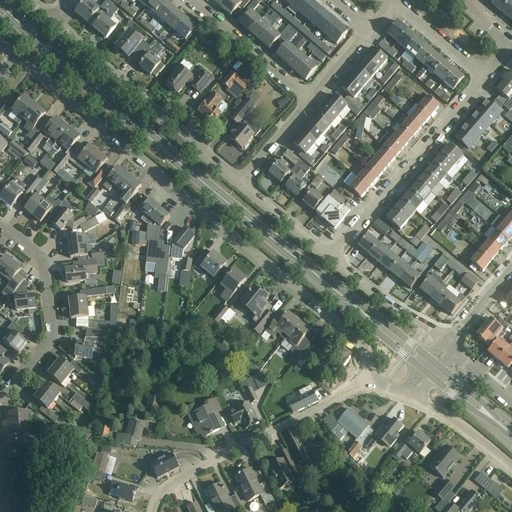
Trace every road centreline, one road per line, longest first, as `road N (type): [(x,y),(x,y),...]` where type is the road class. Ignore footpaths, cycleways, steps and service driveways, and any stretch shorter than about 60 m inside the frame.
road 1 (secondary): [(0,3),(221,199),(432,369)]
road 2 (residential): [(370,384),(368,349),(359,338),(20,63)]
road 3 (residential): [(370,384),(175,481),(154,511)]
road 4 (residential): [(239,182),(162,125),(49,19)]
road 5 (residential): [(330,260),(482,83)]
road 6 (residential): [(0,400),(53,339),(43,264),(0,226)]
road 7 (residential): [(309,100),(191,0)]
road 8 (residential): [(449,345),(330,260)]
road 9 (residential): [(511,468),(410,397)]
road 10 (residential): [(482,83),(391,3)]
